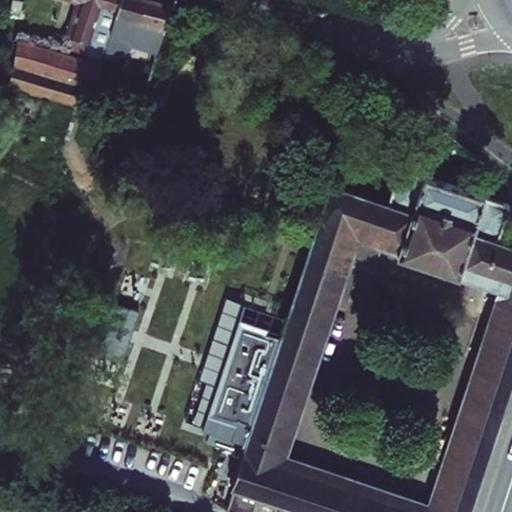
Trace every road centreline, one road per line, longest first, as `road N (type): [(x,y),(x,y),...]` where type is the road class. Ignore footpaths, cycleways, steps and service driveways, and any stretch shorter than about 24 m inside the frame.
road 1 (residential): [(352,35),(435,54),(511,38)]
road 2 (residential): [(464,0),(443,23),(413,37),(352,35)]
